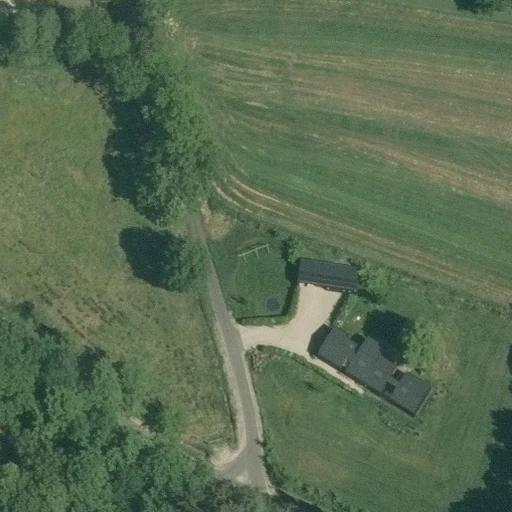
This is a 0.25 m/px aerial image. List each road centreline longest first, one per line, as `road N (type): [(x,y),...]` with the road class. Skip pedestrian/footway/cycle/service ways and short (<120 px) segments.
road 1 (track): [(237,491),(251,432),(230,340),(124,0)]
road 2 (unclassified): [(286,511),(144,440),(0,327)]
